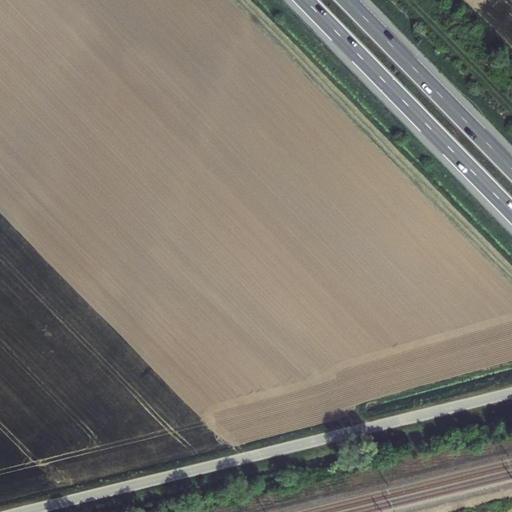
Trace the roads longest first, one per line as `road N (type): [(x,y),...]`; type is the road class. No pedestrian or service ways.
road 1 (unclassified): [(24,511),(511,392)]
road 2 (motorway): [(304,0),(511,212)]
road 3 (motorway): [(511,169),(346,0)]
road 4 (track): [(406,0),(511,108)]
